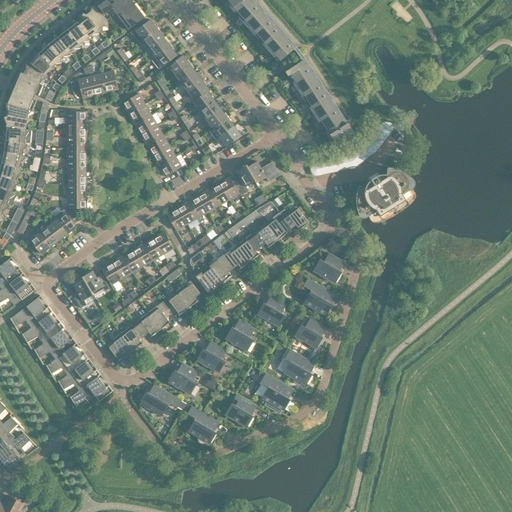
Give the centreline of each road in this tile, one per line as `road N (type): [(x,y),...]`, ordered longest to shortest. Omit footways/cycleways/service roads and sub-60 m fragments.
road 1 (residential): [(125,387),(171,468),(310,412),(362,250),(331,225)]
road 2 (residential): [(45,284),(104,238),(272,137)]
road 3 (residential): [(331,225),(125,387)]
road 4 (residential): [(272,137),(166,0)]
road 5 (residential): [(125,387),(45,284)]
